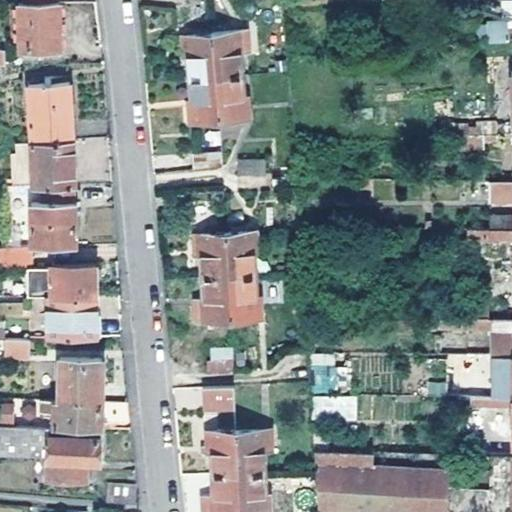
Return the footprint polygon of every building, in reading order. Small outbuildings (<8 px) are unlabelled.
[(26,2),(16,2),(17,53),(62,53),(60,1),(57,2),(26,2)] [(492,35),(491,41),(511,39),(511,32),(511,21),(491,20),(490,25),(471,26),(471,30),(466,31),(465,38),(492,35)] [(211,34),(216,77),(242,75),(240,55),(250,55),(248,32),(238,33),(211,34)] [(191,79),(216,77),(211,34),(187,36),(182,37),(184,58),(189,57),(191,79)] [(216,77),(219,120),(246,118),(242,75),(216,77)] [(194,121),(219,120),(216,77),(191,79),(193,99),(188,100),(189,121),(194,121)] [(33,144),(75,141),(72,83),(30,85),(33,144)] [(467,134),(497,133),(497,122),(481,121),(480,128),(468,129),(467,134)] [(498,140),(497,133),(467,134),(460,134),(462,148),(485,147),(486,140),(498,140)] [(77,185),(75,141),(33,144),(35,187),(50,188),(77,185)] [(27,145),(13,145),(13,171),(27,171),(27,145)] [(196,170),(224,167),(223,153),(195,155),(196,170)] [(258,165),(258,175),(271,174),(271,160),(243,161),(244,165),(258,165)] [(244,176),(258,175),(258,165),(244,165),(244,176)] [(259,185),(244,187),(245,190),(271,188),(271,174),(258,175),(259,185)] [(244,176),(244,187),(259,185),(258,175),(244,176)] [(511,179),(492,180),(490,196),(511,195),(511,179)] [(79,247),(77,185),(50,188),(50,203),(33,204),(34,247),(79,247)] [(199,215),(225,215),(224,188),(197,190),(199,215)] [(491,228),(511,227),(511,219),(491,220),(491,228)] [(511,227),(491,228),(468,228),(469,237),(511,238),(511,227)] [(204,281),(228,278),(226,233),(202,235),(195,235),(196,257),(203,257),(204,281)] [(228,278),(256,276),(252,233),(226,233),(228,278)] [(4,247),(0,247),(0,267),(18,267),(18,262),(34,263),(34,247),(9,248),(4,247)] [(53,296),(97,296),(97,264),(53,265),(52,268),(53,296)] [(49,297),(53,296),(52,268),(30,269),(30,296),(49,297)] [(258,319),(256,276),(228,278),(231,320),(258,319)] [(206,321),(231,320),(228,278),(204,281),(205,299),(195,299),(196,321),(206,321)] [(262,284),(263,302),(281,301),(280,283),(262,284)] [(99,337),(97,296),(53,296),(49,297),(50,337),(99,337)] [(468,308),(467,319),(490,320),(489,308),(468,308)] [(490,320),(467,319),(429,319),(430,328),(490,329),(490,320)] [(511,334),(495,335),(494,356),(511,356),(511,334)] [(31,340),(5,340),(5,355),(32,355),(31,340)] [(212,360),(233,358),(232,347),(212,348),(212,360)] [(489,381),(489,353),(449,353),(450,381),(489,381)] [(311,354),(312,391),(336,391),(335,354),(311,354)] [(60,400),(101,401),(103,360),(60,357),(60,400)] [(208,376),(235,374),(233,358),(212,360),(207,361),(208,376)] [(271,385),(311,383),(311,368),(270,372),(271,385)] [(225,408),(236,407),(235,392),(210,394),(211,408),(225,408)] [(312,396),(312,422),(357,422),(356,395),(312,396)] [(501,397),(472,397),(472,413),(500,413),(501,397)] [(130,423),(128,399),(101,401),(60,400),(43,400),(43,410),(55,412),(55,427),(100,429),(102,419),(130,423)] [(0,413),(0,425),(14,426),(15,414),(0,413)] [(0,425),(0,453),(30,454),(30,443),(48,444),(47,480),(82,480),(83,462),(100,463),(101,439),(49,436),(49,427),(14,426),(0,425)] [(237,431),(240,475),(266,474),(265,452),(274,452),(273,430),(263,431),(237,431)] [(214,477),(240,475),(237,431),(212,432),(206,432),(207,455),(213,454),(214,477)] [(511,511),(511,453),(492,453),(490,472),(449,471),(450,453),(316,451),(317,471),(319,511),(511,511)] [(240,475),(241,511),(268,511),(266,474),(240,475)] [(241,511),(240,475),(214,477),(215,495),(205,495),(205,511),(241,511)] [(110,503),(135,505),(137,488),(112,486),(110,503)]
